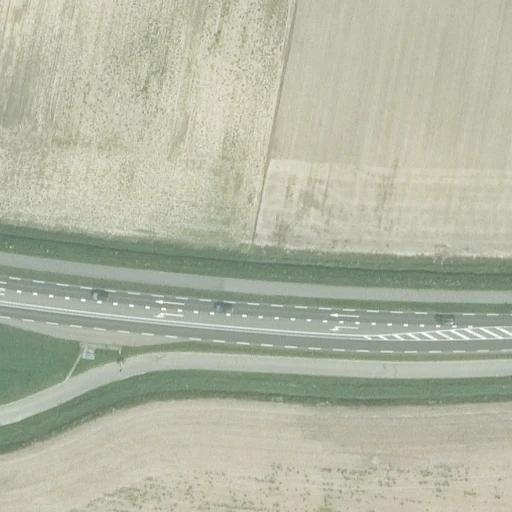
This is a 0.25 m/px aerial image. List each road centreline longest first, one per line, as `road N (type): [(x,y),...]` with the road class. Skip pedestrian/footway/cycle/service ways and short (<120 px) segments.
road 1 (unclassified): [(511,367),(188,362),(134,368),(0,421)]
road 2 (unclassified): [(0,257),(350,296),(511,297)]
road 3 (primary): [(0,295),(375,333),(511,335)]
